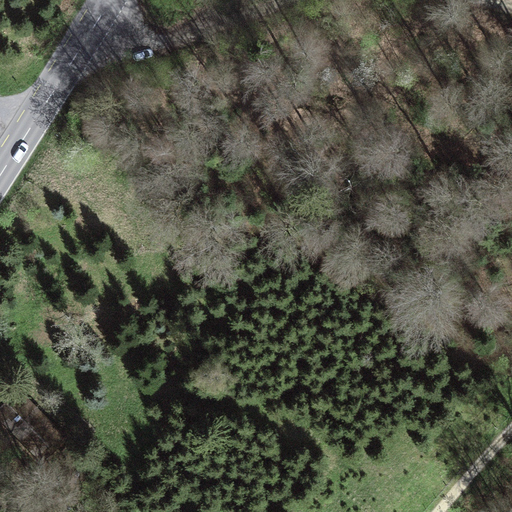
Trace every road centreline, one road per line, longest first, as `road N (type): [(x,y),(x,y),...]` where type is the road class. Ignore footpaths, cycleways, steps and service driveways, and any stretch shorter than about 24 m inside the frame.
road 1 (track): [(93,25),(153,41),(294,0)]
road 2 (tertiary): [(108,0),(0,174)]
